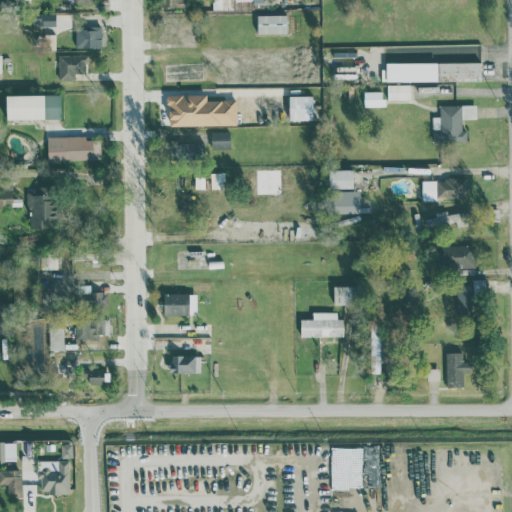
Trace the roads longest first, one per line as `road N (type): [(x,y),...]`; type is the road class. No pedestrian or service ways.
road 1 (residential): [(0,410),(511,409)]
road 2 (residential): [(128,0),(130,410)]
